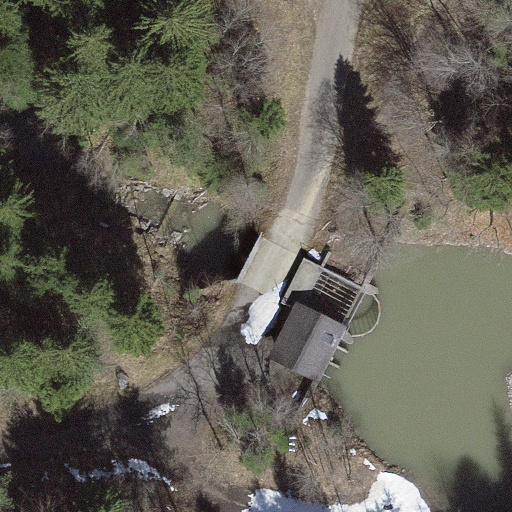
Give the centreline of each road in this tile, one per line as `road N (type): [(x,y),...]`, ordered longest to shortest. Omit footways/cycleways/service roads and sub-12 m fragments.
road 1 (track): [(254,297),(221,351),(171,397),(93,434),(0,448)]
road 2 (track): [(206,501),(370,508),(416,497)]
road 3 (track): [(344,0),(298,198)]
road 4 (track): [(93,434),(186,484),(216,511)]
